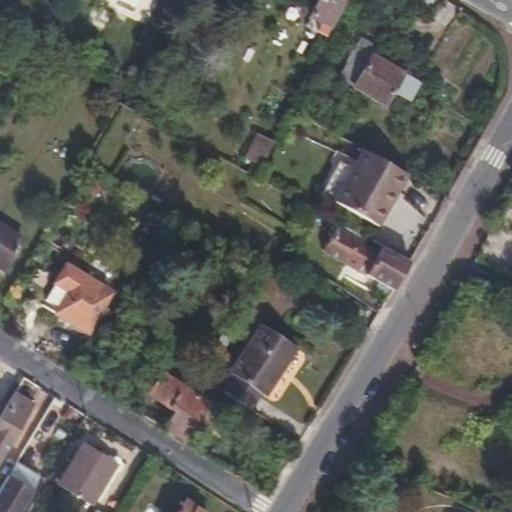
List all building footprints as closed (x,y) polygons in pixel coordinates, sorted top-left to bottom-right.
[(332,27),(345,0),(320,0),(312,17),(332,27)] [(339,78),(355,87),(374,55),(379,45),(364,36),(339,78)] [(374,55),(355,87),(385,104),(393,89),(409,98),(419,81),(374,55)] [(262,165),(275,139),(259,132),(246,157),(262,165)] [(401,169),(361,148),(352,165),(339,159),(320,193),(378,225),(398,189),(391,186),(401,169)] [(391,186),(398,189),(407,173),(401,169),(391,186)] [(22,238),(0,224),(0,266),(4,269),(22,238)] [(326,250),(394,289),(410,261),(382,245),(378,250),(340,228),(326,250)] [(112,291),(66,265),(56,282),(69,291),(55,312),(89,332),(112,291)] [(214,274),(192,311),(211,323),(234,286),(214,274)] [(235,374),(225,389),(249,404),(259,391),(264,394),(296,346),(263,325),(231,371),(235,374)] [(177,411),(166,429),(185,440),(207,402),(163,373),(150,393),(177,411)] [(56,396),(42,388),(36,399),(37,409),(29,423),(37,428),(56,396)] [(31,401),(16,391),(0,417),(0,453),(5,456),(14,441),(9,439),(31,401)] [(116,464),(82,445),(60,482),(93,502),(116,464)] [(20,511),(32,491),(8,476),(0,489),(0,511),(20,511)] [(204,511),(185,500),(177,511),(204,511)]
